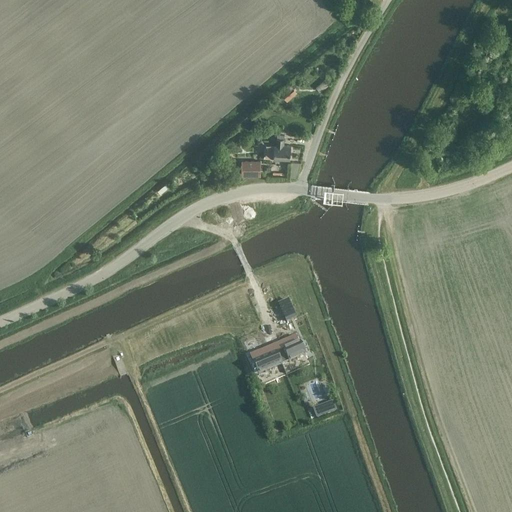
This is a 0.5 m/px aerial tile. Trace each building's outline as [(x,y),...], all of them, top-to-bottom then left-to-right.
[(290,84),(280,93),(284,98),(294,90),(290,84)] [(241,121),(249,130),(252,128),(257,123),(249,115),(248,115),(241,121)] [(289,159),(290,146),(282,146),(283,139),(276,138),(276,145),(266,144),(265,157),(273,158),(289,159)] [(241,176),(261,177),(261,161),(242,161),(241,176)] [(292,162),(291,179),(296,179),(300,163),(292,162)] [(296,318),(291,306),(288,301),(279,305),(281,311),(286,322),(296,318)] [(281,312),(267,317),(269,325),(263,327),(267,341),(288,333),(281,312)] [(289,363),(306,355),(301,343),(290,348),(288,342),(281,345),(289,363)] [(249,348),(254,360),(265,355),(260,344),(249,348)] [(313,410),(317,419),(337,411),(333,402),(313,410)]
